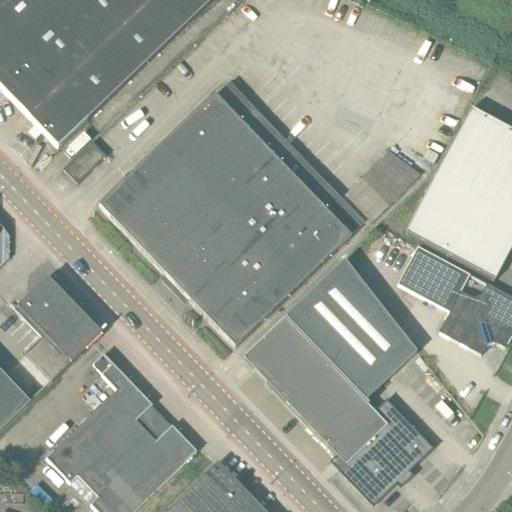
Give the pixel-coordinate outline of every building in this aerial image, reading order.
[(0,0),(0,91),(57,151),(215,0),(0,0)] [(388,210),(420,179),(460,98),(424,81),(388,154),(360,180),(388,210)] [(98,210),(165,279),(162,283),(163,284),(166,281),(235,351),(350,240),(350,239),(364,225),(229,85),(214,100),(213,99),(98,210)] [(511,243),(511,170),(508,169),(511,160),(511,134),(469,111),(402,236),(490,284),(511,243)] [(92,145),(63,172),(77,187),(106,159),(92,145)] [(417,249),(397,287),(449,316),(439,335),(481,358),(486,348),(495,345),(504,350),(511,336),(511,300),(486,287),(477,303),(461,294),(469,278),(417,249)] [(284,320),(243,360),(337,458),(345,466),(339,472),(373,507),(432,451),(386,404),(375,414),(365,404),(413,357),(344,264),(285,321),(284,320)] [(43,338),(0,378),(0,379),(27,408),(101,337),(48,282),(24,304),(17,311),(43,338)] [(115,394),(45,462),(46,463),(69,487),(76,480),(96,500),(89,508),(92,511),(136,511),(197,454),(172,429),(172,430),(168,433),(148,413),(152,409),(152,408),(104,358),(93,368),(101,377),(100,378),(111,390),(115,394)] [(0,434),(27,408),(0,379),(0,434)] [(262,511),(218,465),(169,511),(262,511)]
